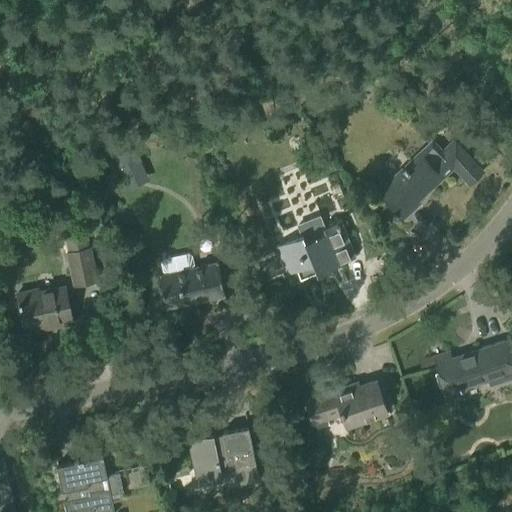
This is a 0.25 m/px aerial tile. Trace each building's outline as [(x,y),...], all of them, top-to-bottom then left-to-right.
[(482,171),(455,140),(430,163),(419,152),(378,191),(403,217),(418,203),(415,200),(435,181),(436,182),(453,166),(469,183),(482,171)] [(135,147),(112,158),(127,190),(149,179),(135,147)] [(301,235),(276,245),(287,273),(296,270),(300,279),(355,256),(340,219),(323,226),(319,215),(296,224),(301,235)] [(84,225),(63,229),(74,285),(96,280),(84,225)] [(166,308),(225,295),(217,262),(195,267),(192,256),(188,252),(163,257),(160,262),(162,274),(159,275),(166,308)] [(72,322),(64,286),(37,292),(37,289),(17,293),(25,332),(72,322)] [(490,386),(511,378),(511,357),(506,339),(451,358),(449,351),(434,356),(446,393),(488,379),(490,386)] [(303,400),(311,424),(341,413),(346,426),(387,412),(376,380),(349,389),(347,385),(303,400)] [(259,479),(248,426),(222,432),(222,433),(188,440),(195,477),(235,469),(238,483),(259,479)] [(113,511),(111,500),(121,498),(115,472),(106,474),(102,456),(56,465),(62,491),(65,490),(67,500),(63,501),(65,511),(113,511)]
